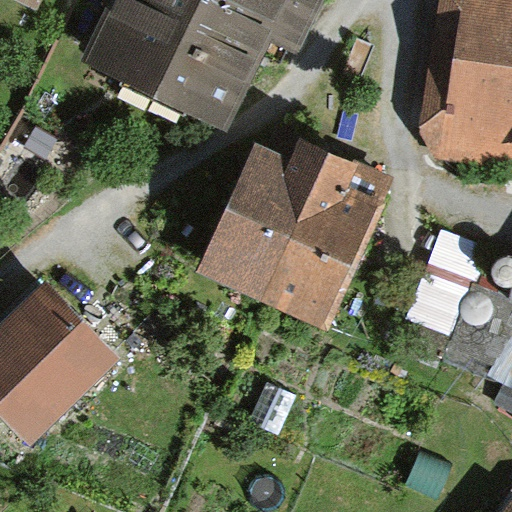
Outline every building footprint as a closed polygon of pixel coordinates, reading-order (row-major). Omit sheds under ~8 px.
[(123,0),(97,55),(222,115),(266,26),(293,39),(311,0),(123,0)] [(511,0),(473,0),(456,102),(430,98),(426,128),(511,141),(511,0)] [(46,156),(56,140),(37,128),(27,145),(46,156)] [(265,290),(328,153),(279,131),(267,158),(259,154),(209,264),(265,290)] [(328,153),(265,290),(323,316),(386,179),(328,153)] [(450,330),(477,260),(449,248),(421,318),(450,330)] [(511,256),(505,257),(499,259),(495,264),(493,270),(494,276),(497,281),(502,285),(508,286),(511,285),(511,256)] [(498,302),(495,296),(491,292),(485,289),(479,289),(474,292),(470,297),(468,302),(468,308),(471,314),(476,318),(482,319),(488,318),(494,314),(497,308),(498,302)] [(46,291),(0,336),(0,401),(30,432),(109,355),(46,291)] [(297,394),(268,381),(250,420),(279,433),(297,394)]
